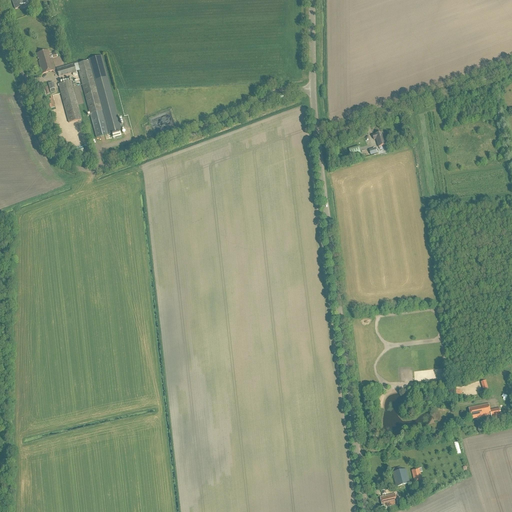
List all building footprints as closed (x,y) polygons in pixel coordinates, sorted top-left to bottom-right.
[(12,0),(14,3),(12,3),(14,9),(19,8),(19,6),(25,4),(23,0),(12,0)] [(51,59),(57,57),(56,54),(50,55),(48,51),(36,54),(42,74),(55,71),(51,59)] [(59,77),(76,72),(74,65),(76,65),(96,138),(111,134),(112,139),(121,136),(120,132),(121,131),(101,56),(88,60),(88,61),(77,64),(77,63),(56,68),(59,77)] [(71,81),(58,85),(69,123),(81,120),(71,81)] [(45,88),(44,85),(38,87),(39,91),(43,90),(44,94),(49,93),(47,87),(45,88)] [(55,108),(52,99),(45,101),(48,110),(55,108)] [(373,136),(374,140),(376,139),(379,148),(386,145),(383,133),(373,136)] [(351,157),(361,155),(358,146),(349,149),(351,157)] [(488,404),(469,408),(471,419),(490,415),(491,417),(500,416),(499,408),(490,410),(488,404)] [(411,471),(414,482),(422,480),(420,472),(423,472),(422,468),(418,469),(417,463),(410,465),(411,471)] [(393,473),(392,473),(396,487),(409,484),(405,470),(401,471),(400,467),(392,469),(393,473)] [(383,497),(379,498),(382,508),(397,504),(395,494),(385,497),(384,495),(385,495),(384,491),(381,492),(383,497)]
